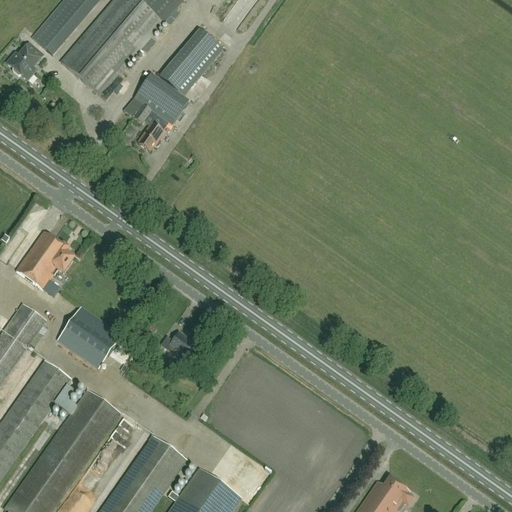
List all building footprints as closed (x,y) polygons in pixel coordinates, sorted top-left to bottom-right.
[(117,0),(62,65),(106,103),(124,82),(118,77),(183,0),(117,0)] [(13,74),(16,76),(18,78),(21,78),(27,83),(36,73),(33,70),(43,58),(29,46),(19,58),(16,55),(7,66),(13,71),(13,74)] [(143,106),(153,112),(152,113),(172,128),(189,104),(151,77),(135,100),(124,112),(134,119),(143,106)] [(143,106),(134,119),(143,126),(152,113),(153,112),(143,106)] [(161,145),(161,142),(166,134),(152,124),(138,143),(140,144),(139,145),(150,153),(154,147),(156,149),(159,148),(161,145)] [(63,274),(73,259),(65,254),(68,249),(63,246),(63,247),(44,234),(16,273),(43,292),(53,277),(54,278),(59,271),(63,274)] [(0,259),(0,260),(7,266),(19,251),(11,245),(0,259)] [(53,281),(47,291),(54,295),(60,285),(53,281)] [(0,390),(47,322),(23,305),(0,337),(0,390)] [(98,371),(122,338),(81,309),(57,342),(98,371)] [(191,361),(200,348),(179,334),(173,342),(167,338),(161,347),(173,356),(176,351),(191,361)] [(0,483),(72,381),(46,362),(0,427),(0,483)] [(7,511),(53,511),(121,415),(88,392),(6,510),(7,511)] [(55,427),(65,423),(61,415),(51,419),(55,427)] [(152,511),(187,463),(152,438),(100,511),(152,511)] [(116,441),(110,448),(117,454),(123,448),(116,441)] [(233,511),(242,501),(200,472),(171,511),(233,511)] [(408,507),(414,499),(407,494),(409,492),(390,479),(384,488),(378,483),(357,511),(397,511),(398,511),(403,504),(408,507)]
